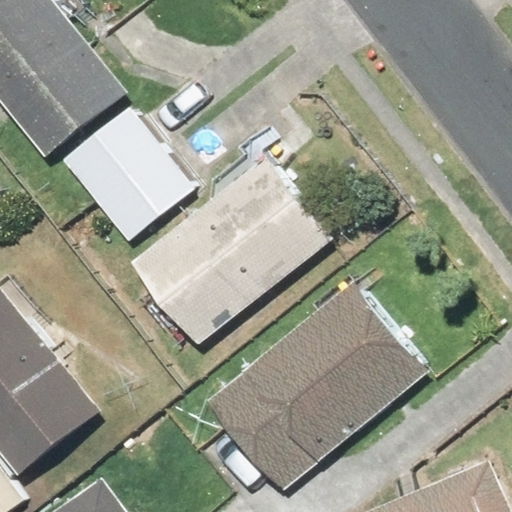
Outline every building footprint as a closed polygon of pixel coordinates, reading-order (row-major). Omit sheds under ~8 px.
[(60,0),(0,0),(0,90),(53,155),(134,89),(60,0)] [(135,106),(70,157),(135,239),(200,187),(135,106)] [(208,345),(343,236),(273,150),(138,259),(208,345)] [(0,277),(0,445),(28,480),(111,413),(0,277)] [(294,493),(431,372),(351,282),(214,403),(294,493)] [(0,461),(0,511),(24,511),(32,507),(0,461)] [(153,511),(118,461),(44,511),(153,511)] [(511,511),(511,472),(413,511),(511,511)]
